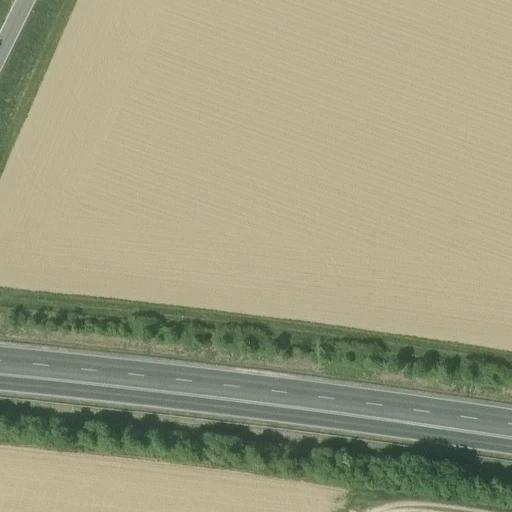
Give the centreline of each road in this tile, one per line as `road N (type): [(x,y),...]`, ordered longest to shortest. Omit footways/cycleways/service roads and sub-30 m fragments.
road 1 (track): [(0,294),(511,364)]
road 2 (trunk): [(511,432),(0,368)]
road 3 (track): [(71,0),(0,170)]
